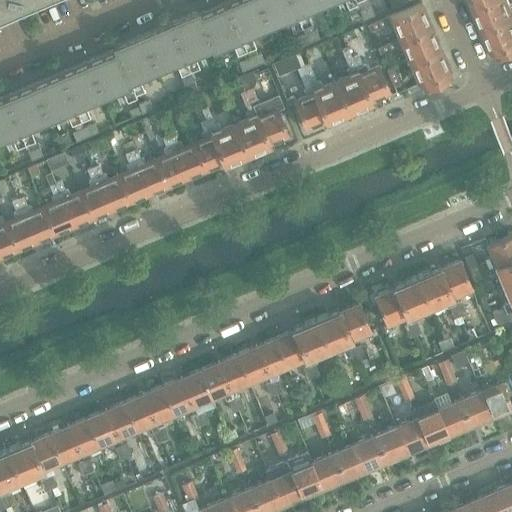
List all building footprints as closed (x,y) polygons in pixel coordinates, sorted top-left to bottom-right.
[(0,0),(0,18),(43,0),(0,0)] [(246,34),(269,24),(258,0),(230,0),(227,2),(247,50),(256,46),(253,39),(246,34)] [(291,15),(290,23),(294,30),(302,27),(291,0),(258,0),(269,24),(291,15)] [(323,0),(291,0),(302,27),(311,23),(308,15),(302,10),(324,1),(323,0)] [(511,0),(490,0),(473,7),(483,30),(511,17),(511,10),(509,4),(511,2),(511,0)] [(227,2),(199,13),(212,45),(213,48),(236,38),(235,46),(238,54),(247,50),(227,2)] [(394,25),(400,38),(431,25),(422,2),(368,25),(370,31),(387,24),(388,28),(394,25)] [(371,6),(360,10),(363,20),(375,15),(371,6)] [(196,59),(189,54),(212,45),(199,13),(198,11),(170,22),(190,70),(199,67),(196,59)] [(511,17),(483,30),(492,53),(495,52),(498,59),(511,53),(511,17)] [(170,22),(142,34),(157,68),(179,59),(178,67),(181,74),(190,70),(170,22)] [(398,39),(378,48),(380,53),(396,46),(397,50),(403,47),(409,61),(441,47),(431,25),(400,38),(398,39)] [(316,29),(305,33),(309,43),(319,38),(316,29)] [(305,33),(294,38),(298,47),(309,43),(305,33)] [(134,78),(157,68),(142,34),(114,46),(115,49),(135,94),(144,90),(140,82),(134,78)] [(347,70),(349,76),(336,81),(349,113),(372,104),(371,101),(371,102),(352,57),(347,47),(341,50),(348,66),(349,66),(350,68),(347,70)] [(450,70),(441,47),(409,61),(408,61),(411,70),(413,70),(419,84),(421,83),(424,90),(451,78),(448,71),(450,70)] [(125,85),(124,93),(127,100),(136,97),(135,94),(115,49),(88,60),(103,94),(125,85)] [(260,52),(249,57),(253,66),(264,62),(260,52)] [(371,101),(390,93),(378,66),(367,70),(365,64),(362,65),(358,55),(352,57),(371,102),(371,101)] [(249,57),(238,62),(242,71),(253,66),(249,57)] [(290,71),(285,59),(274,64),(279,75),(290,71)] [(86,109),(80,104),(103,94),(88,60),(60,72),(81,120),(90,116),(86,109)] [(303,66),(326,120),(326,121),(327,123),(349,113),(336,81),(323,87),(320,81),(317,83),(316,80),(309,64),(303,66)] [(303,90),(306,96),(295,101),(307,129),(326,121),(326,120),(303,66),(297,69),(306,89),(303,90)] [(392,67),(387,69),(394,87),(400,84),(392,67)] [(70,108),(69,116),(72,124),(81,120),(60,72),(33,84),(47,118),(70,108)] [(194,80),(183,85),(187,94),(198,90),(194,80)] [(33,84),(5,95),(25,143),(34,140),(31,132),(25,127),(47,118),(33,84)] [(252,87),(246,90),(269,144),(270,144),(289,136),(277,109),(266,113),(263,107),(261,108),(252,87)] [(248,119),(234,124),(248,156),(270,146),(270,144),(269,144),(246,90),(240,93),(247,109),(247,108),(248,111),(245,113),(248,119)] [(0,137),(14,132),(13,140),(17,147),(25,143),(5,95),(0,97),(0,137)] [(149,99),(138,104),(142,113),(153,108),(149,99)] [(215,126),(214,123),(208,106),(202,109),(206,119),(224,163),(224,164),(225,166),(248,156),(234,124),(221,130),(218,124),(215,126)] [(202,133),(204,139),(194,144),(206,171),(224,164),(224,163),(206,119),(200,122),(204,132),(202,133)] [(94,123),(83,127),(87,136),(98,132),(94,123)] [(72,132),(76,141),(87,136),(83,127),(72,132)] [(55,137),(60,148),(72,143),(67,131),(55,137)] [(206,171),(194,144),(183,148),(181,142),(178,143),(174,132),(168,135),(187,179),(206,171)] [(164,149),(167,155),(156,160),(168,187),(187,179),(168,135),(162,137),(167,148),(164,149)] [(87,156),(82,143),(70,148),(75,161),(87,156)] [(39,146),(28,151),(32,160),(43,155),(39,146)] [(168,187),(156,160),(146,164),(143,158),(141,159),(136,148),(130,151),(149,195),(168,187)] [(126,165),(129,171),(119,175),(130,203),(149,195),(130,151),(125,153),(129,164),(126,165)] [(40,172),(36,163),(26,167),(30,176),(40,172)] [(130,203),(119,175),(108,180),(105,174),(103,175),(99,164),(93,167),(111,211),(130,203)] [(91,187),(81,191),(93,219),(111,211),(93,167),(87,169),(91,180),(89,181),(91,187)] [(93,219),(81,191),(70,196),(68,189),(65,191),(61,180),(55,182),(74,227),(93,219)] [(51,196),(54,203),(43,207),(55,235),(74,227),(55,182),(49,185),(54,195),(51,196)] [(23,196),(17,198),(36,243),(55,235),(43,207),(33,212),(30,205),(28,206),(23,196)] [(16,211),(14,212),(16,219),(6,223),(17,251),(36,243),(17,198),(12,201),(16,211)] [(0,257),(17,251),(6,223),(0,225),(0,257)] [(492,243),(488,244),(492,256),(489,257),(493,266),(494,265),(511,257),(511,234),(492,243)] [(511,257),(494,265),(493,266),(488,268),(472,275),(474,280),(491,273),(492,276),(497,273),(503,288),(511,283),(511,257)] [(440,267),(453,297),(452,298),(453,299),(461,295),(460,292),(471,287),(461,263),(460,259),(440,267)] [(486,262),(469,269),(472,275),(488,268),(486,262)] [(440,267),(440,265),(416,275),(430,307),(444,301),(447,307),(450,306),(454,318),(460,315),(455,304),(453,299),(452,298),(453,297),(440,267)] [(416,321),(419,319),(416,313),(430,307),(416,275),(394,285),(394,287),(395,286),(415,335),(421,332),(416,321)] [(511,283),(503,288),(509,302),(503,304),(504,307),(492,312),(495,318),(506,313),(506,312),(511,310),(511,309),(511,283)] [(394,287),(375,295),(377,299),(387,323),(398,318),(402,327),(405,326),(410,337),(415,335),(395,286),(394,287)] [(339,310),(351,340),(351,342),(360,338),(359,335),(370,330),(368,326),(360,306),(358,302),(339,310)] [(461,302),(455,304),(460,315),(466,313),(461,302)] [(339,310),(338,308),(315,318),(329,349),(343,343),(346,350),(348,349),(353,360),(359,358),(354,347),(351,342),(351,340),(339,310)] [(506,313),(495,318),(497,323),(509,318),(506,313)] [(307,360),(309,365),(309,366),(314,377),(319,375),(315,363),(317,362),(314,355),(329,349),(315,318),(292,327),(293,329),(294,329),(306,359),(307,360)] [(473,327),(466,330),(470,339),(477,336),(473,327)] [(293,329),(275,337),(287,365),(297,361),(298,364),(307,360),(306,359),(294,329),(293,329)] [(279,378),(276,370),(287,365),(275,337),(256,345),(269,376),(271,382),(276,393),(282,390),(277,379),(279,378)] [(449,337),(438,342),(441,350),(453,345),(449,337)] [(360,344),(354,347),(359,358),(364,356),(360,344)] [(256,345),(237,353),(249,381),(259,376),(261,380),(269,376),(256,345)] [(238,385),(249,381),(237,353),(219,361),(232,392),(239,389),(238,385)] [(446,359),(438,362),(443,373),(451,370),(446,359)] [(496,359),(488,362),(493,373),(501,370),(496,359)] [(219,361),(200,369),(211,397),(222,392),(223,396),(232,392),(219,361)] [(309,366),(303,368),(308,379),(314,377),(309,366)] [(201,401),(211,397),(200,369),(181,377),(194,408),(202,405),(201,401)] [(451,370),(443,373),(447,384),(455,380),(451,370)] [(347,376),(335,381),(340,393),(352,388),(347,376)] [(404,376),(396,380),(401,391),(409,387),(404,376)] [(181,377),(162,385),(174,413),(184,408),(185,412),(194,408),(181,377)] [(502,382),(502,381),(480,390),(491,416),(491,415),(502,411),(511,406),(511,405),(502,382)] [(276,393),(271,382),(265,384),(270,395),(276,393)] [(164,421),(163,417),(174,413),(162,385),(143,393),(156,424),(164,421)] [(409,387),(401,391),(405,402),(414,398),(409,387)] [(480,390),(459,399),(469,424),(479,420),(490,416),(491,416),(480,390)] [(143,393),(124,401),(136,428),(146,424),(148,428),(156,424),(143,393)] [(362,394),(354,398),(359,408),(367,405),(362,394)] [(239,395),(234,397),(239,409),(244,406),(239,395)] [(234,397),(228,400),(233,411),(239,409),(234,397)] [(459,399),(438,408),(449,434),(449,433),(460,428),(460,429),(469,424),(459,399)] [(125,433),(136,428),(124,401),(106,408),(119,440),(127,436),(125,433)] [(367,405),(359,408),(363,419),(371,416),(367,405)] [(106,408),(87,416),(99,444),(109,440),(110,443),(119,440),(106,408)] [(448,434),(449,434),(438,408),(417,416),(428,442),(437,438),(448,433),(448,434)] [(196,413),(201,424),(206,422),(202,411),(196,413)] [(320,412),(312,415),(317,426),(325,423),(320,412)] [(196,413),(190,416),(195,427),(201,424),(196,413)] [(88,449),(99,444),(87,416),(68,424),(81,456),(89,452),(88,449)] [(418,446),(428,442),(417,416),(396,425),(407,451),(418,446)] [(325,423),(317,426),(322,437),(330,434),(325,423)] [(68,424),(49,432),(61,460),(71,456),(73,459),(81,456),(68,424)] [(396,425),(375,434),(385,460),(395,456),(406,451),(406,452),(407,451),(396,425)] [(164,427),(159,429),(163,440),(169,438),(164,427)] [(159,429),(152,432),(157,443),(163,440),(159,429)] [(279,429),(271,433),(275,444),(283,440),(279,429)] [(43,470),(42,470),(43,472),(52,468),(50,465),(61,460),(49,432),(31,440),(30,440),(43,470)] [(375,434),(354,443),(365,469),(365,468),(376,464),(385,460),(375,434)] [(30,438),(7,448),(20,480),(34,474),(37,480),(40,479),(45,490),(50,488),(45,477),(43,472),(42,470),(43,470),(30,440),(31,440),(30,438)] [(283,440),(275,444),(280,455),(288,451),(283,440)] [(126,443),(121,445),(126,456),(131,454),(126,443)] [(353,474),(353,473),(364,469),(365,469),(354,443),(333,452),(343,478),(353,474)] [(121,445),(115,447),(120,459),(126,456),(121,445)] [(237,447),(229,450),(233,461),(242,458),(237,447)] [(7,448),(0,450),(0,488),(20,480),(7,448)] [(323,487),(323,486),(334,481),(334,482),(343,478),(333,452),(312,461),(323,487)] [(84,461),(88,472),(94,470),(89,458),(84,461)] [(242,458),(233,461),(238,472),(246,469),(242,458)] [(84,461),(77,463),(82,475),(88,472),(84,461)] [(312,461),(291,470),(301,495),(311,491),(322,486),(322,487),(323,487),(312,461)] [(291,470),(270,479),(281,505),(281,504),(292,499),(301,495),(291,470)] [(51,474),(45,477),(50,488),(56,486),(51,474)] [(120,479),(114,481),(118,489),(123,487),(120,479)] [(280,505),(281,505),(270,479),(249,487),(258,511),(262,511),(269,509),(280,504),(280,505)] [(191,481),(183,484),(190,501),(198,498),(191,481)] [(494,490),(493,490),(502,511),(511,511),(511,482),(505,485),(505,486),(494,490)] [(258,511),(249,487),(228,496),(234,511),(258,511)] [(482,495),(472,499),(477,511),(502,511),(493,490),(492,490),(493,491),(482,495)] [(0,496),(5,507),(11,505),(6,493),(0,496)] [(160,511),(164,511),(169,510),(162,493),(154,496),(160,511)] [(234,511),(228,496),(198,509),(199,511),(234,511)] [(477,511),(472,499),(463,503),(452,508),(452,507),(451,508),(452,511),(477,511)] [(99,506),(101,511),(110,511),(107,502),(99,506)]
